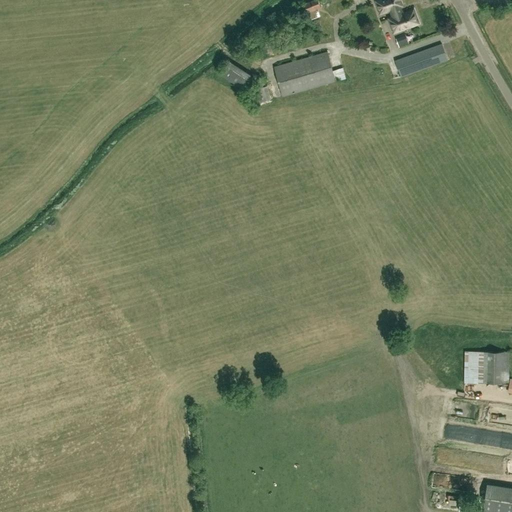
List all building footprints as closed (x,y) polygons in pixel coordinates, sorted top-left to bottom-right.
[(312,0),(304,3),(306,7),(307,12),(321,7),(318,0),(312,0)] [(378,0),(380,3),(378,4),(381,12),(390,8),(393,16),(389,17),(391,23),(393,23),(396,30),(415,23),(417,19),(415,12),(410,10),(403,12),(400,5),(402,4),(400,0),(378,0)] [(401,76),(448,59),(442,44),(395,60),(401,76)] [(282,96),(336,81),(327,51),(275,66),(282,96)] [(243,85),(250,75),(230,60),(222,70),(243,85)] [(334,66),(336,78),(346,76),(344,65),(334,66)] [(504,352),(485,352),(484,383),(504,383),(504,382),(504,371),(504,366),(504,352)] [(511,511),(511,490),(486,486),(482,511),(511,511)]
